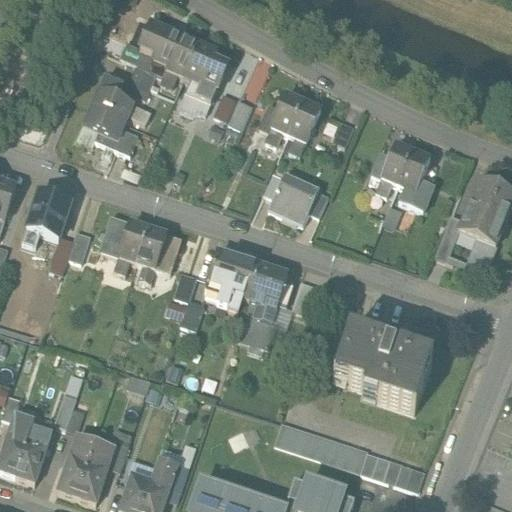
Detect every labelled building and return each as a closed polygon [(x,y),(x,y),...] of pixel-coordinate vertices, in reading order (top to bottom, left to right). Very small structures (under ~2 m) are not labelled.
[(126,0),(124,5),(134,11),(140,0),(126,0)] [(198,50),(150,28),(139,54),(138,55),(142,57),(154,62),(151,66),(167,73),(166,76),(176,81),(183,83),(198,50)] [(126,47),(119,62),(136,70),(142,57),(138,55),(139,54),(126,47)] [(216,58),(198,50),(183,83),(182,84),(189,87),(183,99),(209,111),(224,79),(210,72),(216,58)] [(154,80),(135,70),(129,84),(132,85),(149,93),(154,80)] [(176,81),(166,76),(160,89),(171,93),(176,81)] [(121,91),(103,83),(90,114),(124,128),(127,121),(131,111),(115,104),(121,91)] [(149,93),(132,85),(127,96),(144,103),(149,93)] [(174,103),(149,93),(144,103),(143,106),(167,117),(174,103)] [(226,100),(216,123),(227,128),(238,105),(226,100)] [(278,116),(269,112),(259,133),(269,138),(270,134),(280,139),(287,141),(302,108),(285,100),(278,116)] [(238,105),(227,128),(242,135),(252,112),(238,105)] [(302,108),(287,141),(294,144),(288,157),(298,161),(304,149),(319,115),(302,108)] [(131,111),(127,121),(139,127),(144,117),(131,111)] [(124,128),(90,114),(83,131),(99,138),(116,145),(117,145),(121,135),(124,128)] [(341,127),(331,148),(344,154),(353,133),(341,127)] [(224,135),(212,129),(207,139),(219,145),(224,135)] [(99,138),(83,131),(77,146),(93,153),(94,149),(99,138)] [(280,139),(270,134),(269,138),(265,147),(275,151),(280,139)] [(116,146),(99,138),(94,149),(129,164),(139,143),(133,140),(121,135),(117,145),(116,145),(116,146)] [(411,157),(393,150),(387,165),(377,161),(370,180),(380,184),(390,188),(397,191),(411,157)] [(411,157),(397,191),(414,198),(419,187),(428,164),(411,157)] [(140,178),(124,172),(121,182),(137,187),(140,178)] [(187,177),(178,173),(172,187),(182,190),(187,177)] [(271,176),(262,198),(273,203),(283,181),(271,176)] [(316,196),(283,181),(273,203),(267,216),(302,232),(308,219),(307,218),(316,196)] [(390,188),(380,184),(375,197),(385,201),(390,188)] [(511,208),(511,198),(478,185),(461,227),(458,236),(475,244),(494,252),(511,208)] [(0,237),(15,192),(0,187),(0,237)] [(432,192),(419,187),(414,198),(409,211),(422,216),(432,192)] [(414,198),(403,193),(398,206),(409,211),(414,198)] [(316,196),(307,218),(308,219),(318,223),(327,201),(316,196)] [(69,211),(38,201),(22,249),(35,253),(39,239),(58,245),(69,211)] [(398,215),(389,211),(383,225),(392,229),(398,215)] [(450,222),(434,261),(445,266),(458,236),(461,227),(450,222)] [(147,236),(110,224),(99,258),(119,265),(115,278),(125,282),(130,268),(136,270),(147,236)] [(181,246),(147,236),(136,270),(144,272),(139,286),(150,289),(154,276),(170,281),(181,246)] [(70,255),(67,264),(81,268),(89,241),(76,237),(70,255)] [(494,252),(475,244),(466,268),(464,274),(484,284),(496,253),(494,252)] [(56,250),(49,272),(63,277),(67,264),(70,255),(56,250)] [(260,273),(217,259),(205,294),(220,298),(216,312),(237,319),(241,306),(248,308),(260,273)] [(466,268),(454,263),(453,269),(464,274),(466,268)] [(248,308),(244,321),(271,329),(277,311),(285,313),(292,294),(283,291),(286,281),(260,273),(248,308)] [(195,283),(181,279),(173,303),(187,307),(187,308),(195,283)] [(324,295),(302,288),(295,309),(317,316),(324,295)] [(186,311),(169,306),(165,320),(181,326),(186,311)] [(202,312),(187,308),(186,311),(181,326),(179,332),(194,337),(202,312)] [(271,329),(244,321),(238,337),(265,346),(271,329)] [(385,353),(348,341),(334,384),(349,389),(348,392),(378,402),(377,407),(415,420),(424,394),(420,393),(425,379),(428,380),(432,369),(401,359),(400,363),(384,358),(385,353)] [(14,356),(0,351),(0,367),(9,371),(14,356)] [(183,374),(172,370),(167,384),(178,388),(183,374)] [(150,388),(130,381),(126,393),(146,400),(150,388)] [(170,396),(151,389),(147,402),(165,409),(170,396)] [(9,395),(0,392),(0,408),(4,410),(9,395)] [(194,402),(180,397),(176,411),(190,416),(194,402)] [(76,403),(64,399),(60,409),(73,414),(76,403)] [(19,406),(8,402),(0,423),(12,427),(19,406)] [(73,414),(60,409),(53,430),(66,434),(73,414)] [(83,418),(73,414),(66,434),(77,438),(83,418)] [(15,422),(0,466),(0,478),(15,484),(34,428),(15,422)] [(34,428),(15,484),(33,490),(52,434),(34,428)] [(367,458),(281,430),(275,449),(361,477),(367,458)] [(132,440),(115,435),(111,448),(115,449),(127,453),(132,440)] [(76,443),(70,462),(69,461),(65,472),(66,473),(57,500),(76,506),(95,449),(76,443)] [(95,449),(76,506),(93,511),(95,511),(107,476),(114,455),(113,455),(95,449)] [(127,453),(115,449),(113,455),(114,455),(107,476),(118,480),(127,453)] [(390,466),(368,459),(361,480),(383,487),(390,466)] [(150,489),(141,511),(164,511),(166,507),(167,507),(170,498),(171,496),(169,495),(176,472),(158,465),(150,489)] [(402,470),(390,466),(383,487),(395,491),(402,470)] [(424,478),(402,470),(395,491),(417,498),(424,478)] [(188,476),(176,472),(169,495),(171,496),(170,498),(180,501),(188,476)] [(141,511),(150,489),(130,483),(126,493),(127,493),(120,511),(141,511)] [(343,501),(305,488),(304,491),(293,487),(286,507),(288,508),(298,511),(297,511),(351,511),(353,508),(342,504),(343,501)] [(245,510),(236,506),(237,503),(199,490),(191,511),(263,511),(246,506),(245,510)]
